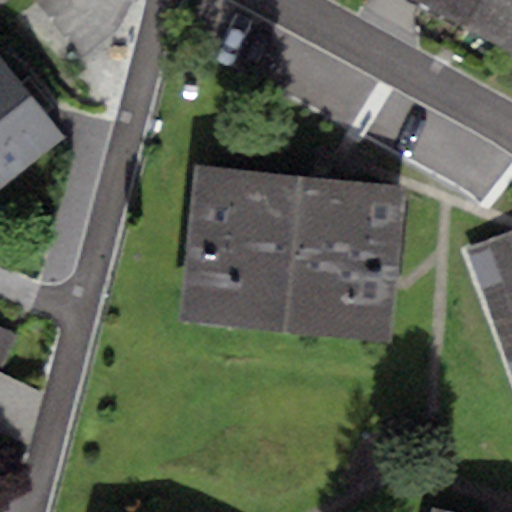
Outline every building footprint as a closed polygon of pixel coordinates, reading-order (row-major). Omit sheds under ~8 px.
[(511,0),(417,0),(511,51),(511,0)] [(0,55),(0,185),(64,135),(0,55)] [(196,166),(181,321),(392,341),(407,186),(196,166)] [(511,232),(462,251),(511,384),(511,232)] [(17,337),(0,328),(0,372),(17,337)]
